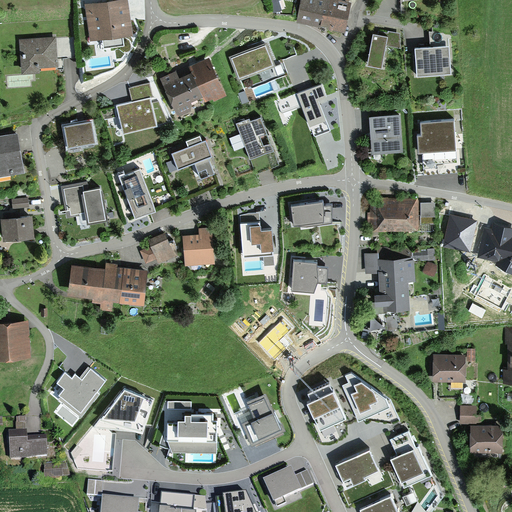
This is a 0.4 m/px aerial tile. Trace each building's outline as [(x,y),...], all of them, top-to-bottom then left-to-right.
[(282,0),(269,0),(273,12),(278,10),(276,2),(283,0),(282,0)] [(344,34),(352,3),(348,2),(348,0),(301,0),(296,22),(344,34)] [(126,3),(88,8),(92,39),(102,38),(103,50),(124,47),(123,35),(129,35),(126,3)] [(373,35),(366,67),(381,70),(387,45),(399,48),(400,33),(380,29),(379,36),(373,35)] [(415,48),(417,77),(451,75),(449,34),(431,31),(433,48),(415,48)] [(53,40),(21,41),(22,73),(38,73),(37,67),(54,66),(53,40)] [(230,57),(239,80),(269,70),(273,80),(287,75),(282,61),(273,64),(266,44),(230,57)] [(175,73),(163,78),(180,115),(189,111),(186,104),(205,96),(207,101),(224,93),(209,58),(192,66),(195,74),(179,81),(175,73)] [(117,106),(124,136),(157,128),(157,126),(167,124),(158,102),(151,104),(149,99),(153,98),(149,84),(128,89),(131,103),(117,106)] [(322,85),(278,101),(283,114),(301,106),(314,137),(330,130),(319,102),(318,99),(326,96),(322,85)] [(401,153),(398,117),(370,120),(374,156),(401,153)] [(256,174),(279,165),(262,119),(251,123),(250,119),(237,124),(256,174)] [(62,126),(67,151),(94,145),(89,121),(62,126)] [(423,174),(457,172),(454,123),(420,125),(421,138),(416,138),(417,156),(422,156),(423,174)] [(18,134),(0,136),(0,178),(24,174),(18,134)] [(202,142),(199,136),(185,141),(187,148),(172,154),(178,170),(194,164),(200,179),(214,174),(208,159),(212,157),(206,140),(202,142)] [(135,220),(156,212),(140,169),(119,177),(135,220)] [(89,181),(61,186),(68,218),(80,216),(80,214),(84,213),(86,225),(107,221),(101,188),(90,190),(89,181)] [(28,197),(12,200),(13,210),(29,208),(28,197)] [(418,199),(371,199),(371,231),(418,230),(418,199)] [(323,204),(322,201),(291,205),(294,224),(307,224),(333,220),(331,203),(323,204)] [(435,203),(421,203),(422,223),(436,223),(435,203)] [(477,221),(450,215),(443,247),(470,253),(477,221)] [(1,220),(4,242),(34,239),(31,217),(1,220)] [(260,219),(240,221),(244,259),(264,257),(274,256),(272,228),(260,228),(260,219)] [(492,230),(485,228),(478,256),(497,262),(496,266),(511,273),(511,229),(493,225),(492,230)] [(186,266),(214,264),(212,229),(200,230),(200,236),(184,237),(186,266)] [(150,246),(140,251),(146,264),(157,259),(159,264),(176,257),(165,232),(147,239),(150,246)] [(378,253),(365,254),(365,274),(379,274),(380,295),(375,295),(375,307),(383,307),(383,312),(410,311),(408,282),(415,282),(414,257),(412,257),(411,246),(377,247),(378,253)] [(274,256),(264,257),(265,266),(274,265),(274,256)] [(316,262),(294,260),(292,289),(312,291),(318,280),(327,280),(327,265),(317,265),(316,262)] [(423,272),(433,276),(437,265),(428,261),(423,272)] [(105,269),(71,265),(67,296),(93,300),(92,303),(101,304),(100,310),(112,312),(113,303),(119,304),(124,268),(117,267),(118,264),(106,263),(105,269)] [(148,271),(124,268),(119,304),(144,307),(148,271)] [(510,289),(485,275),(475,293),(500,307),(510,289)] [(269,340),(263,347),(275,359),(287,347),(280,339),(290,330),(292,328),(264,300),(247,317),(269,340)] [(398,329),(397,315),(387,316),(388,330),(398,329)] [(29,323),(0,323),(0,360),(30,359),(29,323)] [(511,327),(503,328),(503,384),(511,384),(511,327)] [(433,354),(433,382),(466,383),(466,355),(433,354)] [(72,377),(65,372),(58,381),(66,387),(61,393),(81,409),(105,380),(90,368),(82,379),(75,374),(72,377)] [(362,378),(346,385),(359,418),(390,404),(387,395),(362,378)] [(345,417),(332,388),(307,399),(320,428),(345,417)] [(153,399),(125,389),(73,454),(79,468),(111,470),(113,431),(142,433),(153,399)] [(272,413),(265,396),(248,403),(255,419),(246,423),(252,439),(282,427),(275,411),(272,413)] [(192,401),(168,401),(168,441),(172,452),(216,453),(217,422),(212,422),(212,415),(195,415),(195,409),(192,409),(192,401)] [(475,406),(461,406),(460,420),(474,421),(475,406)] [(10,456),(45,455),(44,437),(25,437),(24,418),(16,418),(17,431),(9,431),(10,456)] [(470,453),(502,453),(503,426),(470,425),(470,453)] [(398,454),(391,457),(404,486),(432,473),(419,444),(416,446),(409,430),(391,438),(398,454)] [(379,471),(368,449),(335,464),(346,487),(379,471)] [(42,465),(43,477),(68,476),(63,464),(42,465)] [(290,469),(262,481),(272,504),(301,491),(290,469)] [(223,497),(215,498),(217,511),(254,511),(247,493),(223,495),(223,497)] [(398,511),(390,494),(361,507),(363,511),(398,511)] [(192,511),(193,498),(162,496),(160,511),(192,511)] [(136,511),(138,502),(104,499),(102,511),(136,511)]
